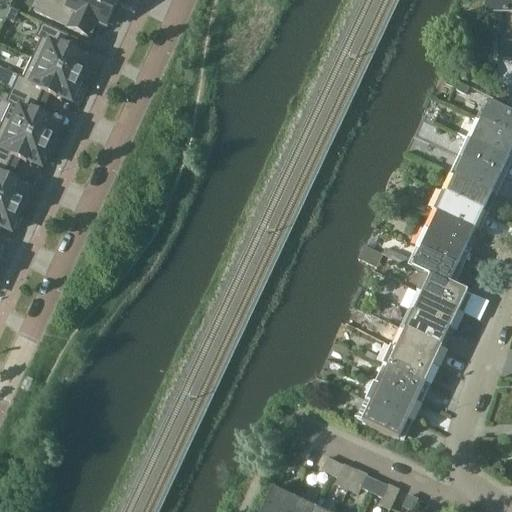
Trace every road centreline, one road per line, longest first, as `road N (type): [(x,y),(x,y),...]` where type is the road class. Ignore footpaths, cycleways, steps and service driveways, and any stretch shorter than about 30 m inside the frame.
road 1 (residential): [(189,0),(0,405)]
road 2 (residential): [(462,472),(459,436),(511,289)]
road 3 (residential): [(462,472),(425,487),(308,433)]
